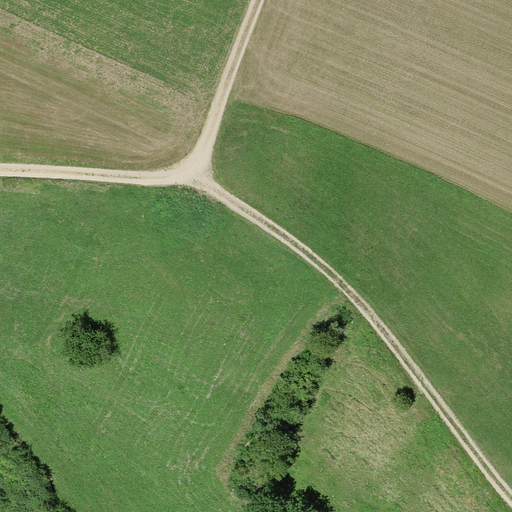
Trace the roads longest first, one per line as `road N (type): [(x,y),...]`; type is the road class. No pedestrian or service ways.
road 1 (track): [(511,500),(318,267),(193,181)]
road 2 (track): [(0,169),(193,181)]
road 3 (track): [(193,181),(257,0)]
